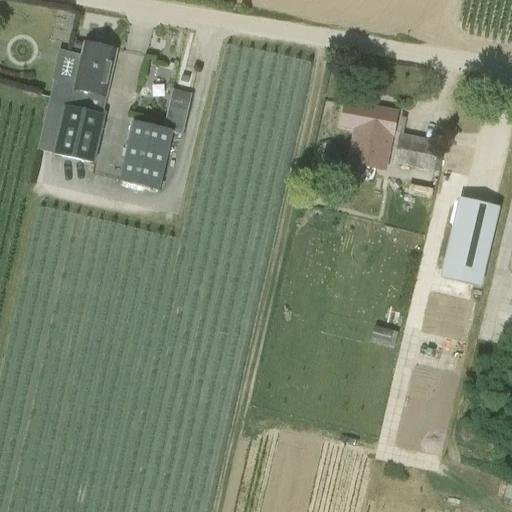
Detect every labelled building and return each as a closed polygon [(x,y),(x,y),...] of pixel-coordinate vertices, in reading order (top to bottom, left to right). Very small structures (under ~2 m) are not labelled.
[(54,79),(38,151),(89,164),(100,115),(104,96),(106,97),(116,52),(84,45),(75,84),(54,79)] [(172,89),(168,110),(187,115),(192,94),(172,89)] [(351,153),(385,160),(390,135),(391,136),(395,114),(346,104),(342,127),(356,129),(351,153)] [(133,124),(121,176),(119,182),(158,191),(172,133),(133,124)] [(399,135),(393,165),(408,168),(432,173),(438,174),(443,146),(438,145),(439,143),(399,135)] [(498,208),(458,199),(440,278),(481,287),(498,208)] [(511,474),(510,474),(503,499),(511,501),(511,474)]
